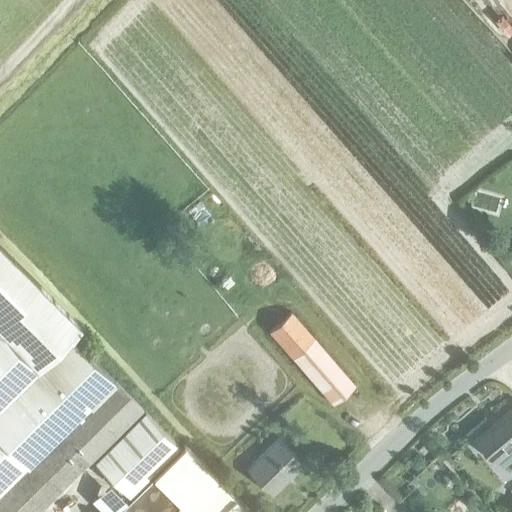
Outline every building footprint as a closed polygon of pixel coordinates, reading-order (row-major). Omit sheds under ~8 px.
[(0,511),(37,511),(144,408),(71,334),(80,324),(0,243),(0,511)] [(355,382),(291,310),(269,329),(333,401),(355,382)] [(511,408),(511,407),(477,436),(500,462),(511,451),(511,408)] [(145,410),(94,460),(129,495),(180,446),(145,410)] [(303,463),(277,435),(246,464),(273,492),(303,463)] [(236,511),(245,503),(228,486),(184,443),(158,470),(158,471),(121,507),(115,511),(236,511)]
